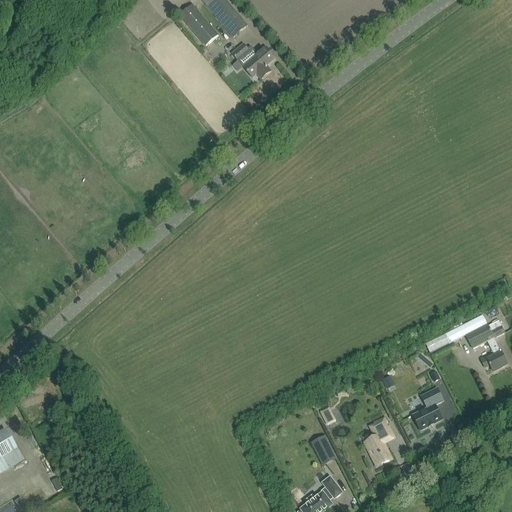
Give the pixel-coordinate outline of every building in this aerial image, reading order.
[(201,0),(232,39),(248,27),(225,0),(201,0)] [(204,47),(219,37),(193,6),(180,18),(204,47)] [(266,49),(254,59),(243,46),(232,55),(239,63),(239,62),(244,68),(243,68),(252,79),(257,75),(261,80),(271,72),(266,67),(275,60),(266,49)] [(505,334),(502,328),(501,327),(499,322),(488,327),(487,325),(483,317),(426,346),(430,354),(449,345),(466,336),(473,350),(487,343),(494,357),(488,360),(487,359),(482,362),(485,369),(490,366),(493,372),(508,365),(501,352),(500,352),(494,339),(505,334)] [(430,376),(433,383),(439,380),(436,373),(430,376)] [(422,398),(427,409),(417,414),(413,416),(421,432),(426,429),(428,428),(435,425),(442,421),(435,406),(443,402),(437,390),(422,398)] [(332,415),(329,409),(321,413),(324,419),(332,415)] [(384,444),(394,439),(390,429),(389,427),(388,428),(386,425),(387,424),(385,420),(369,427),(369,428),(375,439),(370,442),(365,444),(370,454),(377,468),(380,466),(392,460),(384,444)] [(0,475),(23,461),(5,430),(0,432),(0,475)] [(332,453),(325,437),(312,444),(320,459),(332,453)] [(330,502),(331,501),(334,499),(335,500),(342,494),(330,478),(322,484),(326,489),(322,492),(323,493),(317,498),(315,499),(313,496),(306,501),(309,504),(301,510),(301,511),(299,511),(324,511),(333,506),(330,502)] [(57,479),(52,482),(57,493),(63,490),(57,479)]
